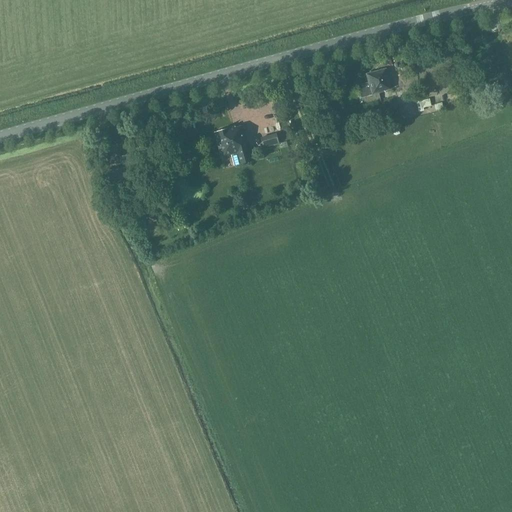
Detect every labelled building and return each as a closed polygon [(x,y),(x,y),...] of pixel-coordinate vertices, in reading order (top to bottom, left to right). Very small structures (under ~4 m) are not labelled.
[(358,85),(361,98),(363,106),(381,101),(379,94),(385,92),(385,91),(391,89),(386,70),(366,74),(368,82),(358,85)] [(429,100),(416,103),(419,113),(424,112),(423,109),(431,107),(429,100)] [(438,105),(434,106),(436,113),(444,111),(442,104),(439,105),(438,105)] [(235,128),(235,127),(214,133),(221,158),(237,153),(240,165),(252,162),(242,126),(235,128)] [(279,143),(276,134),(261,138),(264,147),(279,143)] [(123,167),(98,174),(105,197),(134,189),(130,173),(139,170),(135,153),(120,157),(123,167)] [(139,174),(132,175),(136,189),(142,187),(139,174)]
